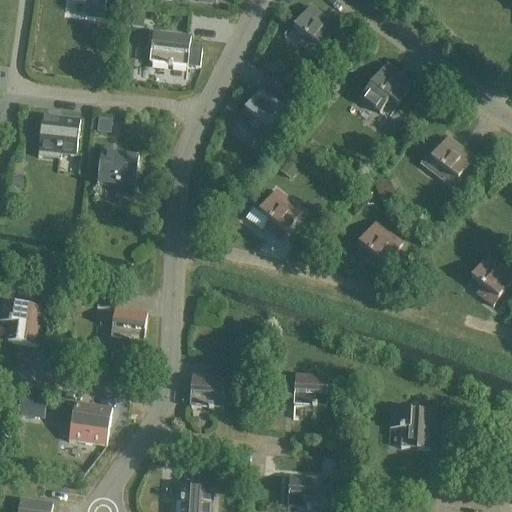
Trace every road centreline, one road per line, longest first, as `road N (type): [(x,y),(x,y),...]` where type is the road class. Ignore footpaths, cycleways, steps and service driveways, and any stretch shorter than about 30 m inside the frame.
road 1 (unclassified): [(192,114),(15,93),(21,0)]
road 2 (unclassified): [(511,126),(345,0)]
road 3 (unclassified): [(355,282),(178,251)]
road 4 (unclassified): [(167,399),(0,369)]
road 5 (unclassified): [(167,399),(178,251)]
road 6 (unclassified): [(178,251),(192,114)]
road 7 (unclassified): [(192,114),(266,0)]
